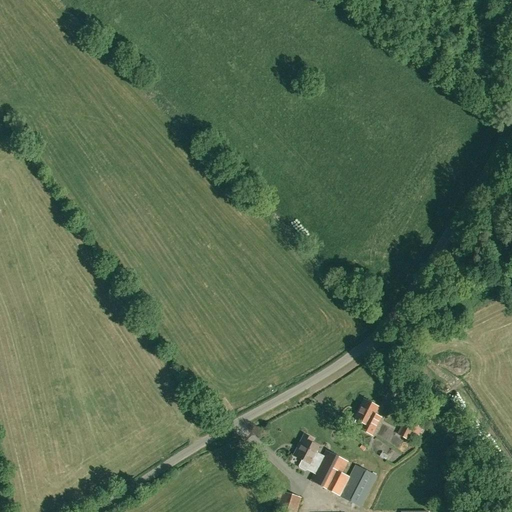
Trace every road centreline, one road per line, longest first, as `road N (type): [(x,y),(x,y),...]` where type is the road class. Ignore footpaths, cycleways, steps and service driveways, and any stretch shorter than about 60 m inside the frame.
road 1 (unclassified): [(97,511),(368,341)]
road 2 (unclassified): [(368,341),(473,193),(511,111)]
road 3 (unclassified): [(492,511),(462,450),(368,341)]
